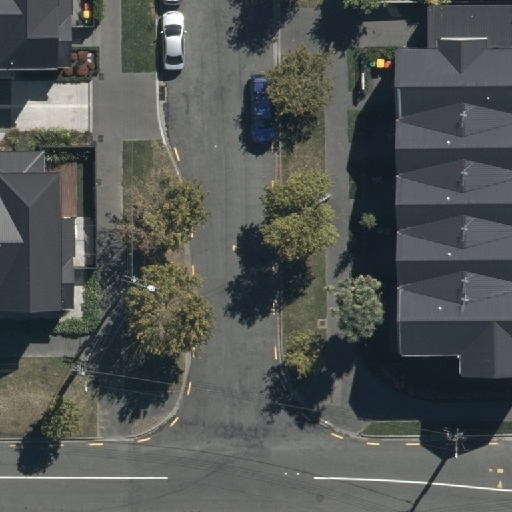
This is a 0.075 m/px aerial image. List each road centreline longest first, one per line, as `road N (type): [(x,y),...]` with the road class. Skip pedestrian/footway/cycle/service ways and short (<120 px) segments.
road 1 (residential): [(218,0),(237,474)]
road 2 (residential): [(511,488),(237,474)]
road 3 (residential): [(237,474),(0,473)]
